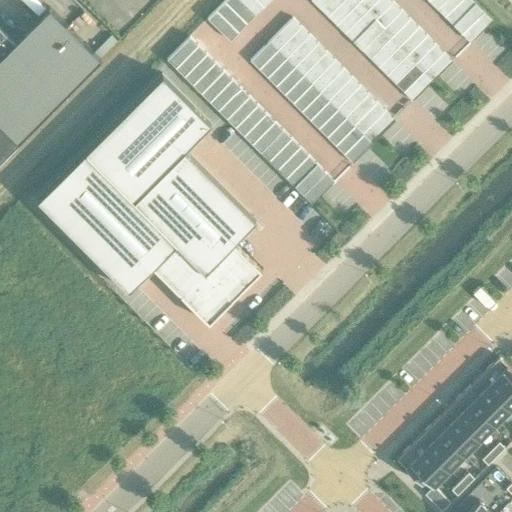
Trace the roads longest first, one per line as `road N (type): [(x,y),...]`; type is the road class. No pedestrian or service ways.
road 1 (tertiary): [(244,378),(511,109)]
road 2 (residential): [(509,309),(339,476)]
road 3 (tertiary): [(110,511),(244,378)]
road 4 (residential): [(339,476),(244,378)]
